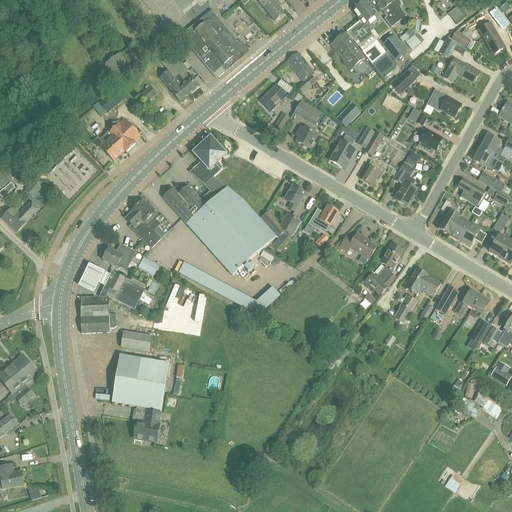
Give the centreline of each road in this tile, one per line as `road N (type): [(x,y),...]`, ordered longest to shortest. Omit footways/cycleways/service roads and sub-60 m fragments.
road 1 (secondary): [(59,303),(94,219),(209,107)]
road 2 (tertiary): [(413,233),(215,114)]
road 3 (secondary): [(87,511),(59,303)]
road 4 (residential): [(413,233),(511,69)]
road 5 (secondary): [(209,107),(340,0)]
